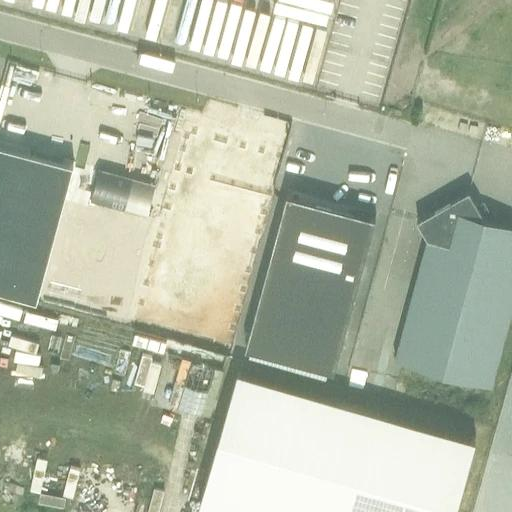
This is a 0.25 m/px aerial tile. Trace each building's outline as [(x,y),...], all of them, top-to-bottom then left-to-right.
[(174,171),(133,325),(227,351),(280,156),(193,132),(193,133),(190,132),(189,132),(188,132),(187,133),(186,134),(185,134),(184,135),(184,136),(184,137),(174,171)] [(0,287),(37,298),(73,162),(0,142),(0,287)] [(469,188),(417,218),(428,237),(395,358),(492,384),(511,307),(511,223),(485,217),(469,188)] [(287,191),(245,346),(334,369),(375,215),(357,210),(351,229),(285,211),(290,192),(287,191)] [(0,380),(23,386),(26,374),(0,368),(0,380)] [(453,511),(475,437),(238,369),(200,502),(236,511),(453,511)] [(187,377),(186,388),(206,391),(207,379),(187,377)] [(45,492),(49,473),(39,472),(36,491),(45,492)] [(155,509),(163,511),(164,511),(174,483),(164,480),(155,509)]
